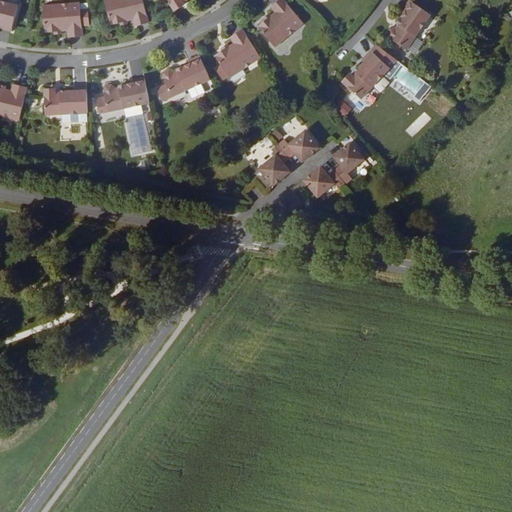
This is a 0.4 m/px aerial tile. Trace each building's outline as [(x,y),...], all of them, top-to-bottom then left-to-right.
[(0,0),(0,26),(12,30),(18,5),(0,0)] [(121,21),(128,20),(134,18),(136,25),(150,21),(144,0),(105,0),(111,24),(121,21)] [(169,0),(175,10),(185,4),(183,1),(182,0),(169,0)] [(398,30),(396,29),(392,29),(389,33),(390,37),(408,50),(433,15),(412,0),(403,12),(406,13),(398,25),(400,27),(398,30)] [(273,18),(268,23),(260,30),(277,50),(306,26),(284,1),(274,10),(278,15),(273,18)] [(54,30),(62,29),(68,29),(68,36),(82,35),(80,2),(42,5),(44,31),(54,30)] [(263,59),(245,31),(233,39),(237,45),(231,49),(225,52),(217,57),(231,79),(263,59)] [(357,79),(354,76),(352,74),(351,73),(346,73),(342,78),(344,82),(362,100),(379,82),(392,69),(373,51),(364,61),(366,64),(357,73),(359,76),(357,79)] [(212,82),(202,58),(190,64),(191,66),(179,72),(179,73),(180,76),(176,77),(175,74),(171,72),(166,74),(165,79),(173,99),(212,82)] [(392,69),(379,82),(407,108),(419,94),(392,69)] [(109,112),(150,104),(146,79),(132,82),(133,85),(120,88),(120,91),(116,92),(116,89),(112,86),(107,87),(105,91),(109,112)] [(0,116),(19,121),(27,90),(13,86),(12,92),(6,91),(0,89),(0,116)] [(45,116),(62,115),(88,114),(87,89),(73,89),(73,93),(60,93),(61,97),(55,97),(55,93),(55,91),(44,91),(45,116)] [(342,99),(334,105),(344,116),(351,110),(342,99)] [(63,124),(88,123),(88,114),(62,115),(63,124)] [(100,123),(92,125),(96,149),(104,148),(100,123)] [(271,134),(280,140),(284,135),(275,129),(271,134)] [(278,145),(291,160),(297,155),(299,158),(301,156),(306,162),(321,149),(307,132),(290,146),(285,140),(278,145)] [(338,170),(351,185),(357,180),(352,174),(369,159),(354,142),(339,154),(344,161),(342,162),(345,165),(338,170)] [(284,165),(291,160),(278,145),(272,151),(277,157),(260,171),(275,188),(290,176),(285,169),(287,168),(284,165)] [(344,191),(351,185),(338,170),(332,175),(329,173),(328,175),(323,168),(307,181),(322,199),(339,184),(344,191)] [(91,306),(101,303),(99,297),(89,300),(91,306)]
